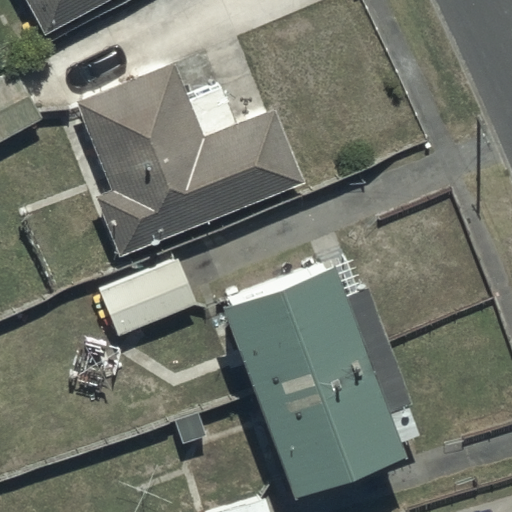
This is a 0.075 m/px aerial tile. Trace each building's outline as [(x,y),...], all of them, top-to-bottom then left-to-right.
[(20,0),(38,35),(104,0),(20,0)] [(184,96),(170,62),(73,101),(110,185),(92,192),(118,254),(300,181),(272,109),(232,125),(215,84),(184,96)] [(5,63),(0,65),(0,137),(36,117),(5,63)] [(174,256),(94,289),(115,338),(195,305),(174,256)] [(325,258),(213,299),(283,492),(396,452),(392,441),(418,431),(364,280),(336,290),(325,258)] [(267,511),(262,494),(196,511),(267,511)]
